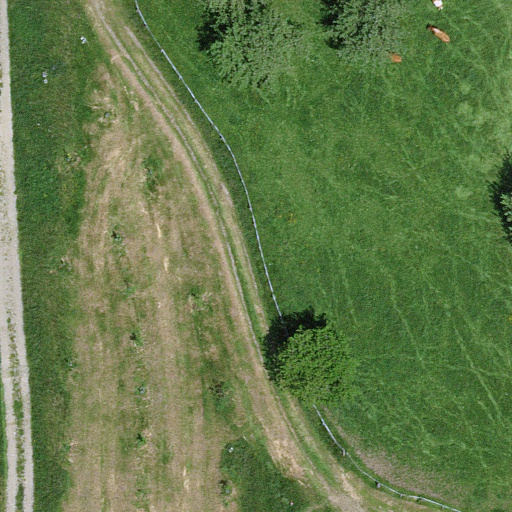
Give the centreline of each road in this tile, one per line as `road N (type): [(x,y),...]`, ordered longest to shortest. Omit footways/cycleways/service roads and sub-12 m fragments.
road 1 (track): [(361,511),(308,446),(268,363),(227,192),(99,0)]
road 2 (track): [(0,157),(16,511)]
